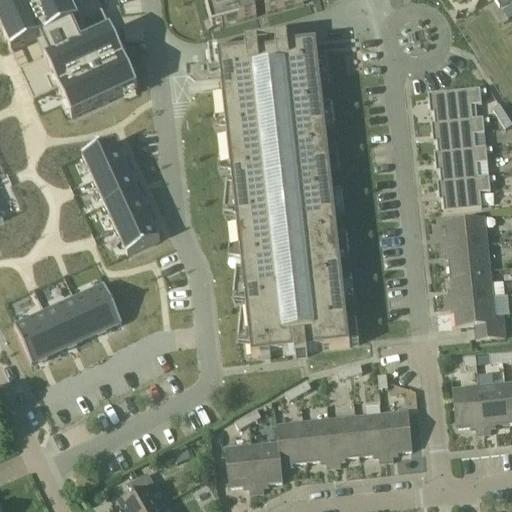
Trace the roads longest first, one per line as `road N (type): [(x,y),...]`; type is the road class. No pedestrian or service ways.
road 1 (residential): [(43,475),(210,387),(200,278),(178,216),(155,0)]
road 2 (residential): [(441,495),(394,85)]
road 3 (residential): [(394,85),(402,70),(429,61),(441,39),(430,17),(415,12),(392,22),(387,38)]
road 4 (residential): [(290,511),(441,495)]
